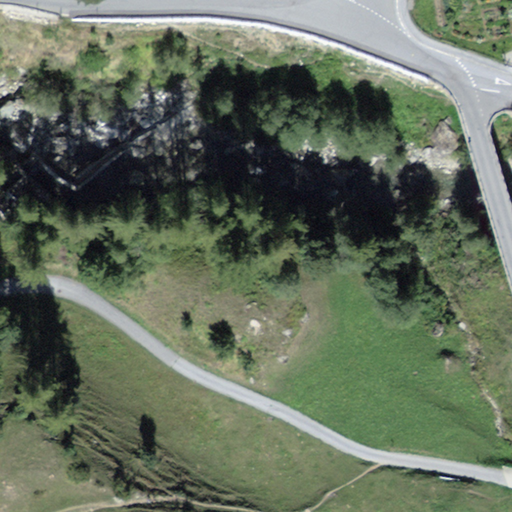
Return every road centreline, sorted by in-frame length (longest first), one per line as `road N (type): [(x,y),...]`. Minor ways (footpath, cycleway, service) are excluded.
road 1 (tertiary): [(452,73),(511,241)]
road 2 (tertiary): [(334,16),(452,73)]
